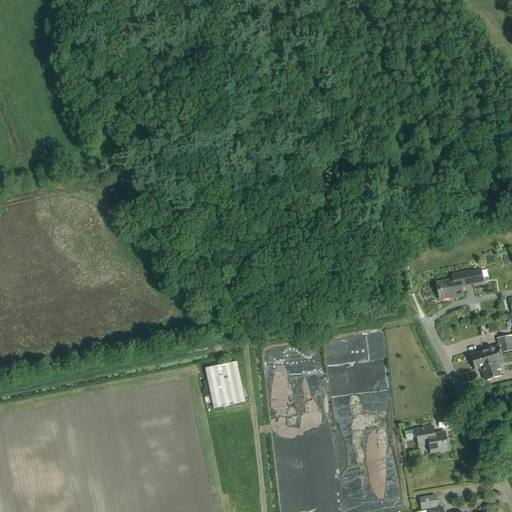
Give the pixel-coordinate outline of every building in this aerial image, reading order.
[(481,269),(463,273),(451,275),(452,280),(436,283),(440,300),(454,297),(455,298),(463,297),(461,287),(483,282),(481,269)] [(475,371),(481,369),(495,365),(493,358),(501,356),(500,353),(511,350),(511,336),(498,339),(500,348),(499,348),(470,357),(475,371)] [(481,369),(485,382),(500,378),(498,372),(500,371),(498,366),(504,365),(501,356),(493,358),(495,365),(481,369)] [(214,409),(246,403),(237,363),(205,369),(214,409)] [(440,454),(450,452),(447,438),(446,438),(445,433),(435,435),(433,426),(405,432),(406,441),(417,439),(418,447),(429,445),(430,455),(440,453),(440,454)] [(419,498),(421,511),(443,511),(443,508),(438,509),(435,495),(419,498)]
